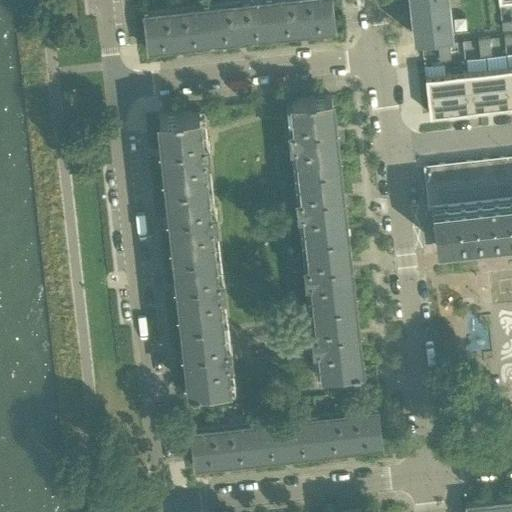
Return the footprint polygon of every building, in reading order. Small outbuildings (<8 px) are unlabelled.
[(177,31),(173,0),(171,0),(166,1),(167,11),(143,14),(147,49),(175,46),(173,31),(177,31)] [(223,0),(224,5),(206,7),(210,42),(237,39),(235,24),(239,24),(236,0),(223,0)] [(244,0),(236,0),(239,24),(243,23),(245,38),(272,35),(268,0),(267,0),(245,3),(244,0)] [(268,0),(272,35),(299,32),(297,17),(302,17),(299,0),(268,0)] [(299,0),(302,17),(306,16),(307,31),(335,28),(335,24),(334,24),(333,17),(334,17),(331,0),(299,0)] [(449,1),(409,5),(413,36),(435,33),(446,32),(453,31),(449,1)] [(206,7),(175,10),(177,31),(181,30),(183,45),(210,42),(206,7)] [(502,29),(511,28),(511,19),(501,21),(502,29)] [(478,38),(478,46),(490,45),(489,37),(478,38)] [(437,43),(438,51),(449,49),(448,41),(437,43)] [(491,53),(490,45),(478,46),(479,55),(491,53)] [(449,49),(438,51),(439,59),(450,58),(449,49)] [(497,67),(487,68),(491,106),(511,104),(511,99),(508,65),(497,67)] [(487,68),(466,70),(471,109),(491,106),(487,68)] [(466,70),(446,72),(450,111),(471,109),(466,70)] [(438,73),(425,75),(429,114),(450,111),(446,72),(438,73)] [(288,126),(289,138),(334,132),(334,128),(335,128),(335,127),(334,123),(331,103),(332,103),(331,95),(322,96),(315,97),(314,96),(308,97),(291,99),(291,102),(294,126),(288,126)] [(158,114),(162,153),(209,148),(207,135),(201,136),(198,112),(199,112),(198,110),(181,111),(174,112),(175,113),(167,114),(167,113),(158,114)] [(296,143),(299,167),(339,163),(337,151),(335,139),(334,132),(289,138),(290,143),(296,143)] [(162,153),(166,182),(206,178),(203,153),(209,153),(209,148),(162,153)] [(506,157),(489,159),(492,184),(509,182),(506,157)] [(489,159),(473,161),(476,186),(492,184),(489,159)] [(473,161),(456,162),(459,187),(475,186),(476,186),(473,161)] [(423,164),(426,191),(458,188),(459,187),(456,162),(428,166),(428,164),(423,164)] [(295,194),(297,206),(342,201),(342,196),(342,195),(342,191),(341,191),(339,167),(339,163),(299,167),(302,193),(295,194)] [(166,182),(170,220),(216,215),(215,203),(208,204),(206,178),(166,182)] [(511,212),(509,182),(492,184),(498,236),(511,234),(511,212)] [(492,184),(476,186),(475,186),(481,238),(498,236),(492,184)] [(459,187),(458,188),(464,240),(481,238),(475,186),(459,187)] [(458,188),(426,191),(428,208),(432,208),(436,243),(464,240),(458,188)] [(304,210),(306,235),(346,231),(345,219),(344,219),(343,207),(342,201),(297,206),(297,211),(304,210)] [(170,220),(173,250),(213,246),(210,221),(217,220),(216,215),(170,220)] [(303,262),(304,273),(350,268),(349,263),(350,263),(349,258),(346,235),(347,235),(346,231),(306,235),(309,261),(303,262)] [(173,250),(177,287),(224,282),(222,271),(216,272),(213,246),(173,250)] [(311,278),(314,304),(354,299),(352,286),(351,275),(350,275),(350,268),(304,273),(305,279),(311,278)] [(177,287),(181,318),(221,314),(218,289),(224,288),(224,282),(177,287)] [(311,329),(312,342),(357,337),(357,331),(357,326),(354,303),(354,299),(314,304),(317,329),(311,329)] [(181,318),(185,356),(231,351),(230,338),(224,339),(221,314),(181,318)] [(357,337),(312,342),(313,346),(319,346),(322,369),(321,369),(321,372),(345,369),(352,368),(352,369),(359,368),(359,367),(362,367),(360,354),(358,342),(357,337)] [(231,351),(185,356),(189,387),(191,386),(191,387),(198,386),(198,385),(205,384),(205,385),(229,382),(229,380),(228,380),(226,356),(232,355),(231,351)] [(338,414),(316,416),(319,451),(361,446),(358,412),(354,412),(353,401),(337,403),(338,414)] [(291,408),(284,409),(288,455),(319,451),(316,416),(292,419),(291,408)] [(276,421),(253,424),(256,458),(288,455),(284,409),(275,410),(276,421)] [(378,409),(358,412),(361,446),(370,445),(370,446),(382,444),(381,441),(380,433),(378,409)] [(225,462),(221,416),(213,417),(214,428),(190,431),(194,466),(205,464),(225,462)] [(229,416),(221,416),(225,462),(256,458),(253,424),(230,426),(229,416)] [(511,511),(511,496),(495,499),(496,511),(511,511)] [(496,511),(495,499),(465,502),(465,504),(466,504),(467,511),(496,511)]
